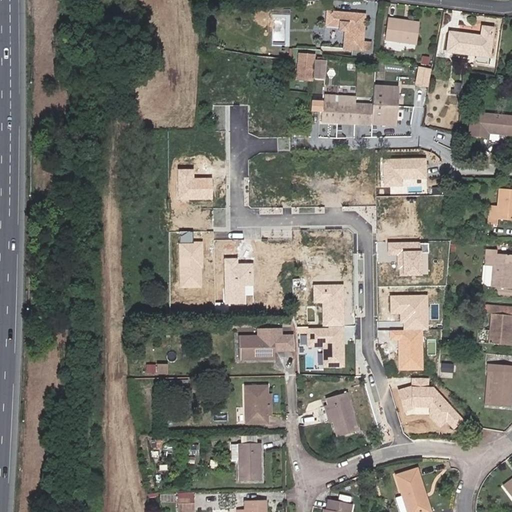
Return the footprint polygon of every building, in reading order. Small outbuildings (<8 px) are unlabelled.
[(344,31),(343,49),(362,50),(363,42),(365,14),(326,10),(325,25),(339,26),(338,30),(344,31)] [(415,45),(419,22),(388,17),(385,40),(415,45)] [(481,26),(480,35),(449,32),(447,51),(488,56),(492,27),(481,26)] [(370,51),(370,42),(363,42),(362,50),(370,51)] [(312,81),(314,57),(314,55),(297,54),(295,80),(312,81)] [(427,87),(431,69),(417,66),(413,84),(427,87)] [(322,120),(395,125),(398,87),(374,86),(372,105),(323,102),(322,120)] [(480,136),(480,132),(487,132),(511,135),(511,133),(511,116),(471,113),(468,135),(480,136)] [(354,124),(322,124),(321,136),(337,137),(337,135),(354,135),(354,124)] [(425,178),(425,160),(383,160),(383,186),(401,186),(401,178),(425,178)] [(202,199),(211,199),(210,188),(210,178),(193,179),(193,168),(177,168),(177,199),(202,199)] [(497,205),(489,205),(489,211),(497,212),(496,219),(511,219),(511,190),(499,189),(497,205)] [(487,225),(496,225),(496,219),(497,212),(489,211),(487,225)] [(178,287),(201,287),(200,272),(197,272),(197,267),(201,267),(201,241),(192,241),(192,231),(178,231),(178,287)] [(419,244),(388,244),(388,255),(396,255),(396,258),(397,268),(399,268),(399,276),(419,276),(419,244)] [(490,287),(511,289),(511,285),(511,255),(496,254),(496,250),(486,249),(484,266),(492,267),(490,286),(490,287)] [(253,285),(252,265),(236,265),(236,259),(224,260),(225,303),(243,303),(242,286),(253,285)] [(321,326),(343,325),(342,285),(313,286),(313,301),(321,302),(321,326)] [(490,286),(481,285),(480,294),(489,295),(490,287),(490,286)] [(426,296),(390,296),(390,314),(400,313),(400,323),(405,323),(405,330),(389,330),(389,339),(400,339),(400,367),(423,367),(422,329),(426,329),(426,296)] [(488,343),(509,345),(511,310),(511,307),(483,305),(483,313),(490,314),(488,343)] [(327,331),(307,331),(307,347),(322,347),(323,367),(344,367),(343,325),(327,326),(327,331)] [(293,349),(293,334),(280,335),(280,328),(257,330),(257,336),(237,337),(238,360),(274,358),(273,350),(293,349)] [(167,364),(147,364),(147,374),(167,374),(167,364)] [(486,373),(493,373),(490,405),(509,407),(511,367),(511,366),(487,364),(486,373)] [(486,373),(483,405),(490,405),(493,373),(486,373)] [(427,378),(412,378),(411,386),(398,390),(406,415),(411,414),(428,414),(439,425),(446,419),(452,425),(459,420),(432,390),(426,390),(427,378)] [(266,416),(267,416),(267,394),(267,386),(245,387),(245,424),(266,423),(266,416)] [(346,392),(325,398),(327,405),(332,422),(337,436),(357,430),(346,392)] [(328,423),(332,422),(327,405),(323,406),(328,423)] [(475,434),(482,428),(476,422),(470,428),(475,434)] [(260,481),(259,444),(238,444),(239,461),(239,481),(260,481)] [(421,511),(426,511),(420,494),(423,493),(416,469),(395,475),(406,511),(421,511)] [(426,511),(429,509),(423,493),(420,494),(426,511)] [(399,511),(405,511),(399,496),(394,498),(399,511)] [(194,511),(194,498),(178,498),(178,511),(194,511)] [(350,511),(352,505),(327,500),(325,509),(323,509),(322,511),(350,511)] [(264,511),(264,501),(244,502),(244,511),(264,511)]
